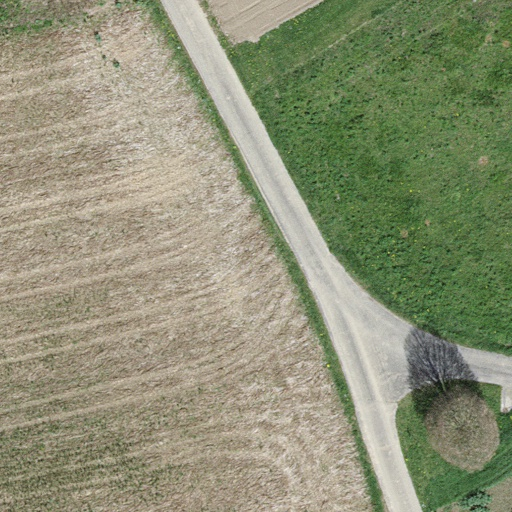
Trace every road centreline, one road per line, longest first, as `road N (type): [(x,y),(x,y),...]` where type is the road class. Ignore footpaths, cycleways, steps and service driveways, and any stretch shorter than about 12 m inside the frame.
road 1 (residential): [(177,0),(310,250),(364,333),(511,370)]
road 2 (track): [(364,333),(383,451),(405,511)]
